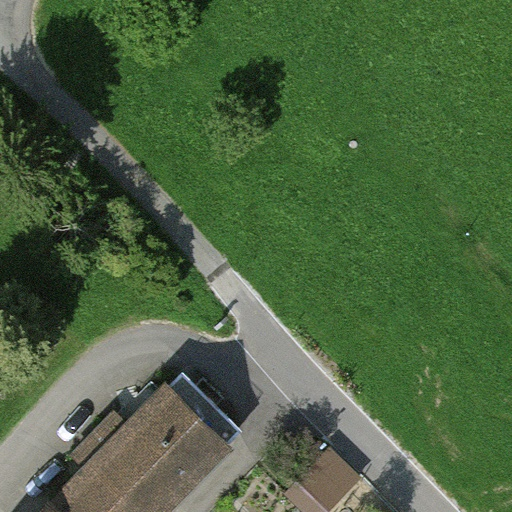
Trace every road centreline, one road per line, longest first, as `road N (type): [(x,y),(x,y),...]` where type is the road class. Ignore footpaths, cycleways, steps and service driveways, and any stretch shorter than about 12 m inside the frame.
road 1 (track): [(0,42),(195,242),(294,370),(140,349),(113,364),(0,486)]
road 2 (residential): [(435,511),(294,370)]
